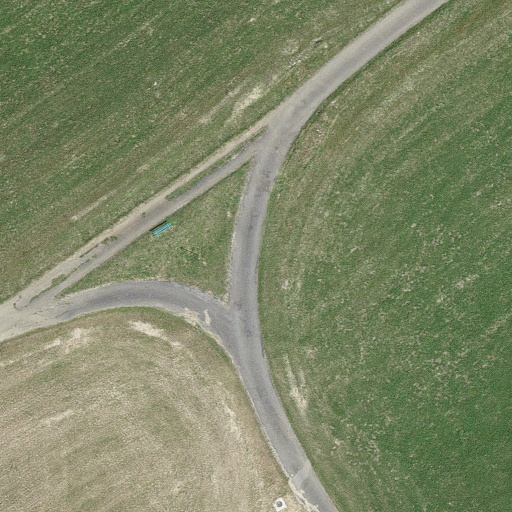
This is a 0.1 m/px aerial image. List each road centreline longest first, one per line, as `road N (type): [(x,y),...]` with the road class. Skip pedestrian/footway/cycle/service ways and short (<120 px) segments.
road 1 (unclassified): [(246,359),(215,313),(174,294),(103,296),(0,323),(286,110)]
road 2 (unclassified): [(286,110),(244,261),(246,359)]
road 3 (unclassified): [(286,110),(427,0)]
road 4 (unclassified): [(246,359),(326,511)]
